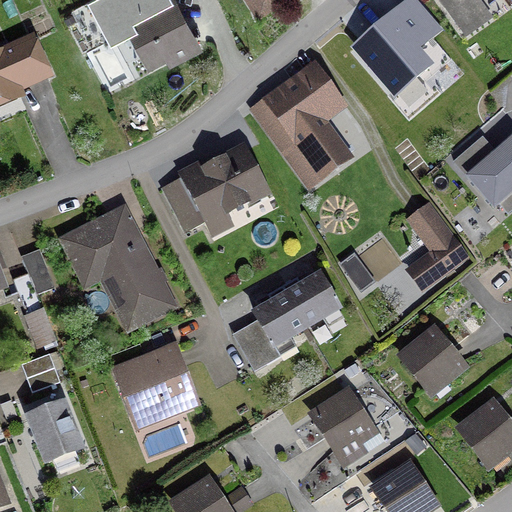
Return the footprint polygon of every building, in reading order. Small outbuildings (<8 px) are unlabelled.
[(171,60),(195,48),(169,0),(165,0),(144,11),(138,0),(108,0),(98,6),(115,38),(133,29),(150,61),(167,53),(171,60)] [(247,0),(258,15),(280,0),(279,0),(247,0)] [(473,7),(468,0),(449,0),(461,15),(473,7)] [(417,35),(397,13),(385,23),(388,28),(358,54),(384,84),(403,68),(406,72),(419,61),(405,45),(417,35)] [(25,84),(46,75),(32,43),(0,56),(0,103),(17,96),(9,77),(14,74),(17,81),(18,82),(22,84),(25,84)] [(316,118),(337,103),(315,73),(267,107),(264,102),(250,112),(300,180),(313,170),(318,176),(336,163),(344,157),(316,118)] [(511,192),(511,142),(469,179),(495,208),(511,192)] [(264,193),(242,152),(183,184),(181,181),(162,190),(185,233),(202,224),(210,238),(228,228),(221,216),(264,193)] [(140,246),(133,234),(125,217),(97,231),(94,227),(62,243),(84,286),(100,278),(110,297),(117,294),(134,327),(172,308),(154,273),(152,274),(138,247),(140,246)] [(462,259),(431,218),(415,230),(430,250),(429,251),(428,256),(429,258),(408,273),(421,289),(462,259)] [(21,261),(28,279),(12,285),(18,300),(25,317),(41,311),(35,296),(52,290),(38,255),(32,257),(21,261)] [(253,316),(256,322),(272,348),(304,329),(337,310),(318,278),(308,283),(300,288),(295,280),(280,289),(266,297),(270,305),(266,308),(253,316)] [(37,349),(53,342),(42,314),(26,320),(37,349)] [(278,358),(272,348),(256,322),(245,329),(231,337),(252,374),(278,358)] [(428,392),(459,367),(434,336),(426,342),(416,340),(415,351),(402,361),(428,392)] [(194,406),(180,369),(177,370),(170,351),(114,372),(131,417),(159,406),(164,417),(194,406)] [(47,356),(19,367),(30,395),(58,384),(47,356)] [(327,411),(313,420),(343,466),(362,453),(354,441),(369,432),(347,398),(339,403),(329,401),(327,411)] [(45,463),(78,450),(61,406),(27,419),(45,463)] [(485,465),(511,444),(511,434),(493,409),(485,415),(475,413),(474,424),(461,433),(485,465)] [(389,484),(375,493),(387,511),(419,511),(431,504),(409,471),(401,476),(391,474),(389,484)] [(224,511),(208,486),(200,491),(190,489),(188,499),(174,508),(176,511),(224,511)]
